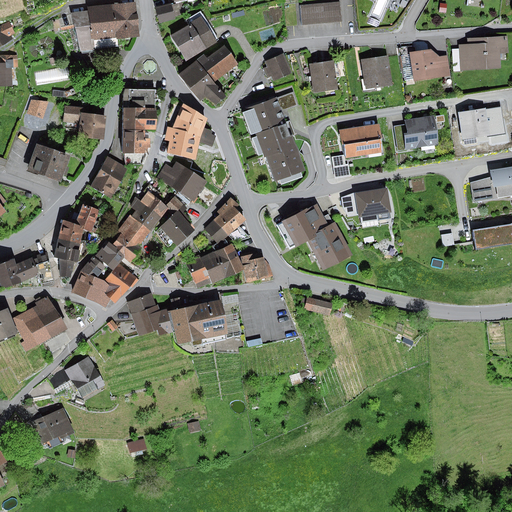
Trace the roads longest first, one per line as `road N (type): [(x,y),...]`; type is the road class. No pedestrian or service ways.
road 1 (residential): [(217,120),(267,51),(404,35),(422,0)]
road 2 (residential): [(319,190),(322,125),(509,93)]
road 3 (tertiary): [(511,312),(428,310),(297,279)]
road 4 (residential): [(319,190),(511,156)]
road 5 (tertiary): [(151,39),(126,68),(106,138),(61,207)]
road 6 (residential): [(297,279),(196,292),(134,289)]
road 7 (residential): [(239,183),(134,289)]
